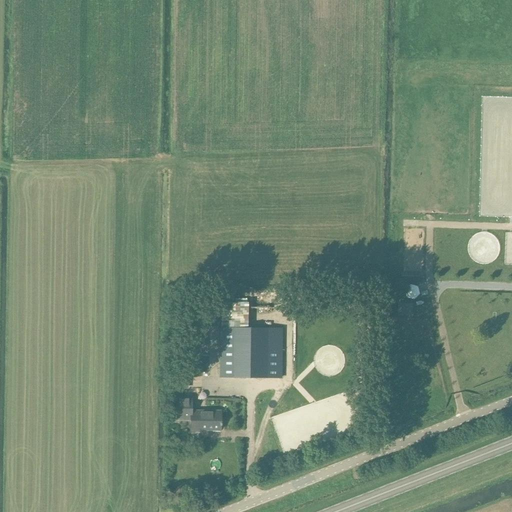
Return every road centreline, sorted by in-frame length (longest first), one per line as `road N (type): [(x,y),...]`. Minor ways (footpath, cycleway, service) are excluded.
road 1 (unclassified): [(223,511),(511,400)]
road 2 (primary): [(511,443),(336,511)]
